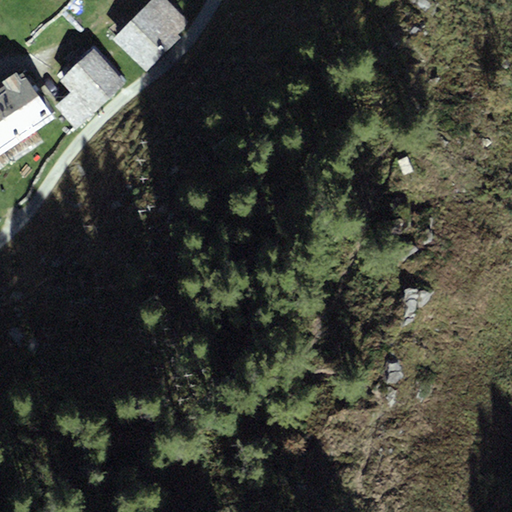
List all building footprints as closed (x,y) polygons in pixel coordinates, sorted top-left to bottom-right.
[(50,0),(64,13),(76,0),(50,0)] [(188,21),(166,0),(150,0),(114,39),(146,71),(181,36),(177,33),(188,21)] [(95,112),(125,83),(92,48),(61,78),(73,90),(95,112)] [(0,153),(1,155),(54,117),(22,72),(0,87),(0,153)] [(78,129),(95,112),(73,90),(56,106),(78,129)]
